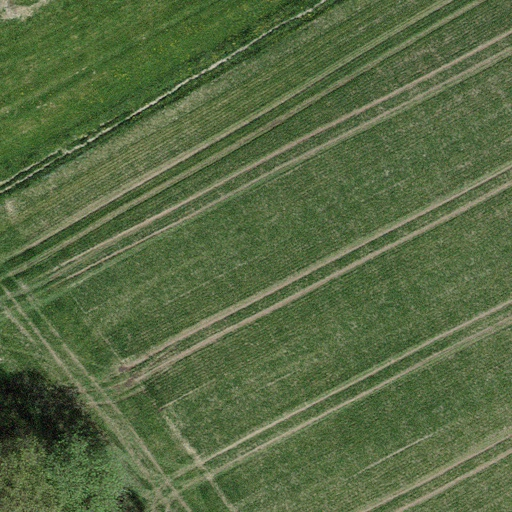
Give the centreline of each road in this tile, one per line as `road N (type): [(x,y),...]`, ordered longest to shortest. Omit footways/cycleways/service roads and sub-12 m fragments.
road 1 (track): [(0,183),(331,0)]
road 2 (track): [(0,392),(103,511)]
